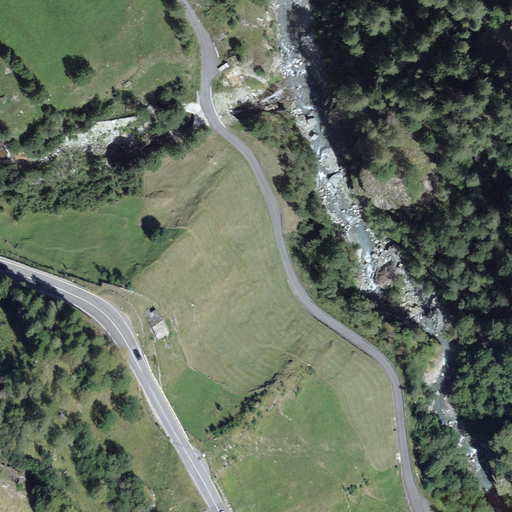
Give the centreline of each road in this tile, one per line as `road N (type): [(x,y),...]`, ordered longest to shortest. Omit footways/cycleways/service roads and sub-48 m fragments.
road 1 (residential): [(177,0),(209,51),(209,115),(257,170),(301,301),(389,369),(418,511)]
road 2 (secondary): [(0,268),(73,294),(112,321),(219,511)]
